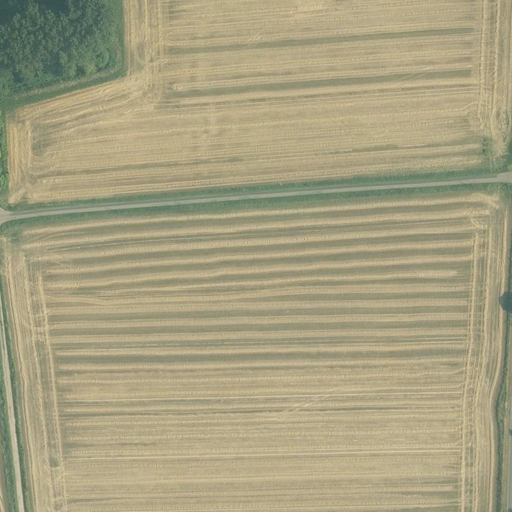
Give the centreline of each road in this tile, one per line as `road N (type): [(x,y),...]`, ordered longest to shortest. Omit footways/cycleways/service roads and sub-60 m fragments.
road 1 (unclassified): [(511,178),(0,217)]
road 2 (unclassified): [(22,511),(0,311)]
